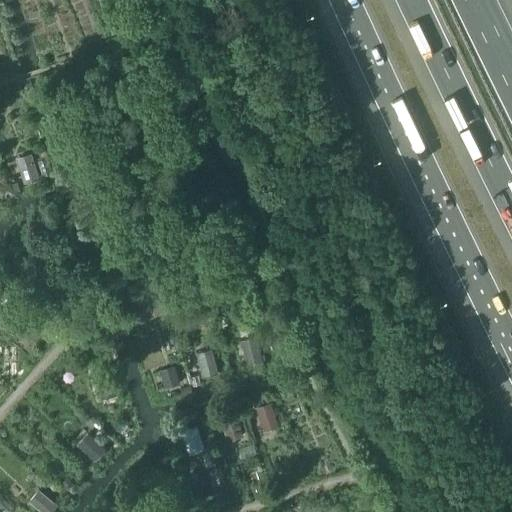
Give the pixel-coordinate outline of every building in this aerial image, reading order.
[(17,158),(24,182),(38,178),(31,154),(17,158)] [(11,182),(14,191),(20,189),(17,180),(11,182)] [(261,360),(255,338),(242,341),(248,364),(261,360)] [(210,350),(197,353),(203,375),(216,372),(210,350)] [(178,382),(174,367),(160,370),(165,387),(178,382)] [(96,379),(101,398),(115,394),(110,375),(96,379)] [(191,385),(180,388),(182,394),(193,391),(191,385)] [(256,408),(263,430),(276,426),(269,404),(256,408)] [(199,410),(189,413),(192,420),(201,417),(199,410)] [(233,414),(221,418),(228,440),(241,436),(233,414)] [(182,431),(189,453),(202,449),(195,427),(182,431)] [(77,443),(94,459),(104,449),(87,433),(77,443)] [(103,440),(110,446),(116,440),(108,434),(103,440)] [(61,483),(69,490),(75,483),(67,476),(61,483)] [(120,493),(136,506),(145,495),(129,482),(120,493)] [(29,501),(42,511),(49,511),(56,505),(38,490),(29,501)]
